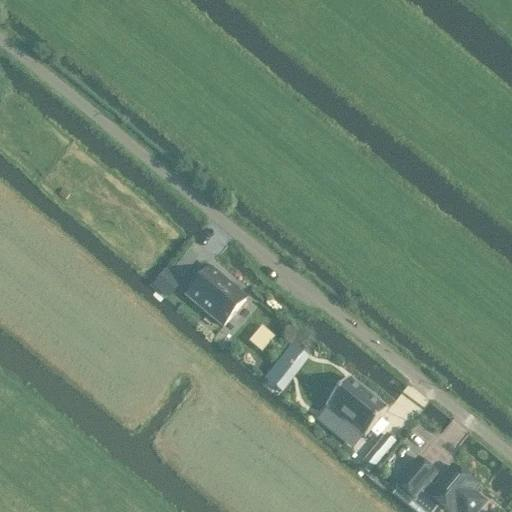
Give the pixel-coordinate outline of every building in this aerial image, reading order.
[(183,283),(181,281),(172,273),(167,269),(153,287),(169,300),(183,283)] [(223,328),(246,300),(210,270),(187,299),(223,328)] [(305,360),(288,380),(296,387),(319,361),(311,353),(305,360)] [(345,376),(322,404),(362,437),(385,408),(345,376)] [(365,463),(360,468),(368,475),(372,470),(394,443),(386,436),(365,463)] [(396,488),(413,502),(436,475),(418,461),(396,488)] [(436,475),(413,502),(425,511),(479,511),(484,506),(472,496),(477,490),(452,469),(435,490),(429,485),(436,476),(436,475)]
